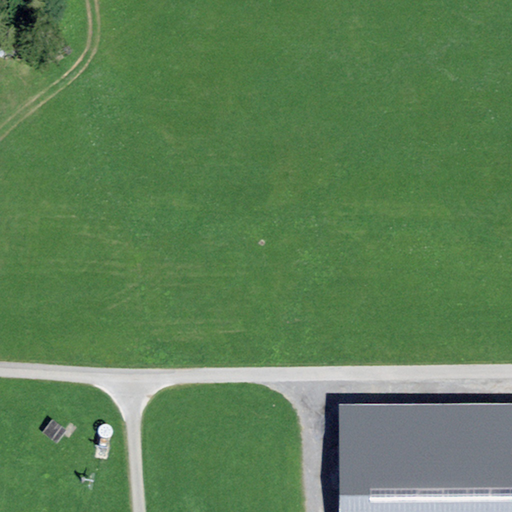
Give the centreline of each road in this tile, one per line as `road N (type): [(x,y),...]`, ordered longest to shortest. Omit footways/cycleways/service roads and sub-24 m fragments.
road 1 (unclassified): [(0,369),(128,378),(511,372)]
road 2 (track): [(92,0),(90,52),(0,135)]
